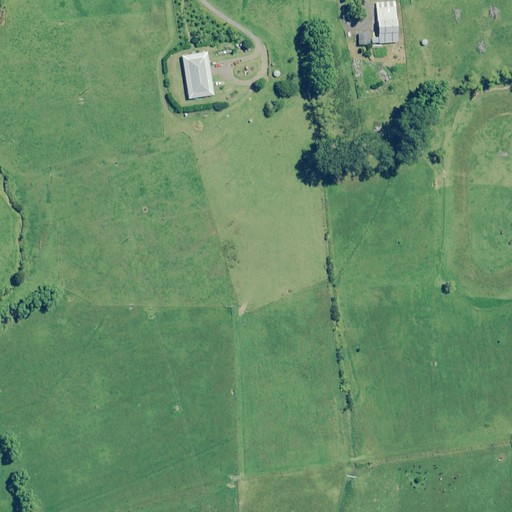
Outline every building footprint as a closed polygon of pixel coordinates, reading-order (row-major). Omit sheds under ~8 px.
[(371,38),(371,43),(378,42),(378,44),(397,43),(394,1),(375,2),(378,37),(371,38)] [(368,31),(356,32),(356,45),(369,45),(368,31)] [(395,59),(398,50),(393,48),(389,57),(395,59)] [(213,95),(206,52),(180,56),(187,99),(213,95)] [(387,65),(378,72),(385,81),(394,75),(387,65)]
